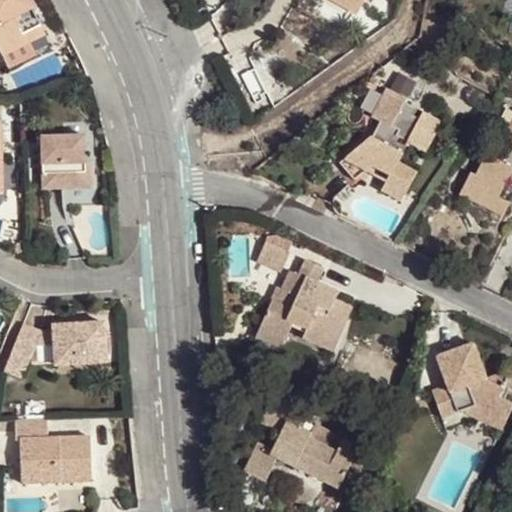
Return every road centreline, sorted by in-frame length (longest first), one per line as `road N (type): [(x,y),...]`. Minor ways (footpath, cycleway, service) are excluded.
road 1 (residential): [(164,189),(258,195),(511,319)]
road 2 (residential): [(187,508),(171,277)]
road 3 (residential): [(164,189),(155,123),(105,0)]
road 4 (residential): [(171,277),(49,281),(0,261)]
